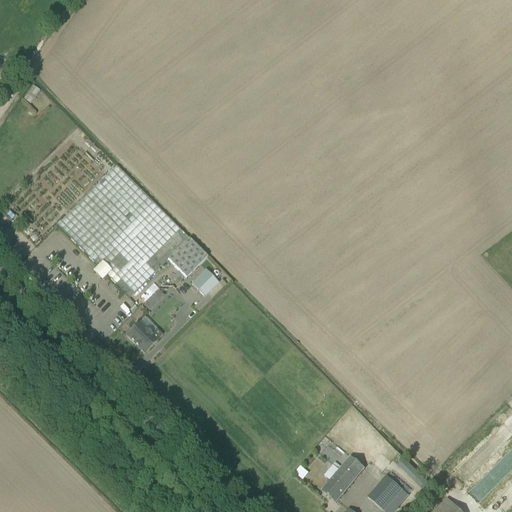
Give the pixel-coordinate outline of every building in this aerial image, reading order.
[(206,258),(115,167),(56,227),(98,268),(95,271),(103,279),(105,276),(115,285),(119,281),(133,295),(167,261),(185,279),(206,258)] [(230,282),(218,270),(214,273),(227,286),(230,282)] [(218,284),(205,271),(191,285),(204,298),(218,284)] [(142,306),(148,312),(164,296),(159,291),(155,295),(154,294),(142,306)] [(126,336),(144,355),(158,341),(157,341),(162,336),(156,330),(152,335),(139,323),(126,336)] [(328,484),(321,492),(336,504),(342,496),(364,470),(350,457),(341,468),(338,471),(335,469),(332,466),(323,476),(330,482),(328,484)] [(405,460),(398,466),(426,495),(433,488),(405,460)] [(301,466),(295,473),(303,480),(309,473),(301,466)] [(386,477),(367,499),(382,511),(383,511),(402,491),(386,477)] [(459,511),(446,499),(433,511),(459,511)]
